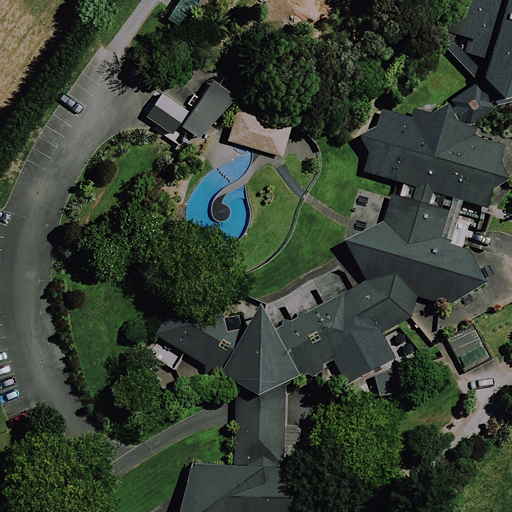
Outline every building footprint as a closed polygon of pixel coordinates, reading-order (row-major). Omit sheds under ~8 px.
[(205,0),(176,0),(166,22),(190,34),(205,0)] [(220,80),(186,124),(206,140),(240,96),(234,92),(220,80)] [(202,470),(195,511),(315,511),(319,507),(298,473),(284,473),(284,469),(290,469),(291,393),(319,377),(417,320),(422,301),(454,308),(499,289),(476,254),(467,250),(456,246),(462,226),(469,204),(493,210),(501,192),(511,186),(511,171),(510,168),(511,147),(480,138),(482,130),(465,123),(457,108),(375,123),(376,156),(368,175),(408,186),(404,198),(397,196),(389,224),(377,233),(356,247),(359,253),(372,283),(286,328),(280,313),(265,333),(247,332),(240,308),(178,310),(160,337),(241,387),(240,419),(239,468),(253,468),(253,472),(202,470)] [(295,122),(239,108),(231,142),(286,156),(295,122)] [(375,378),(379,400),(411,392),(406,371),(375,378)]
